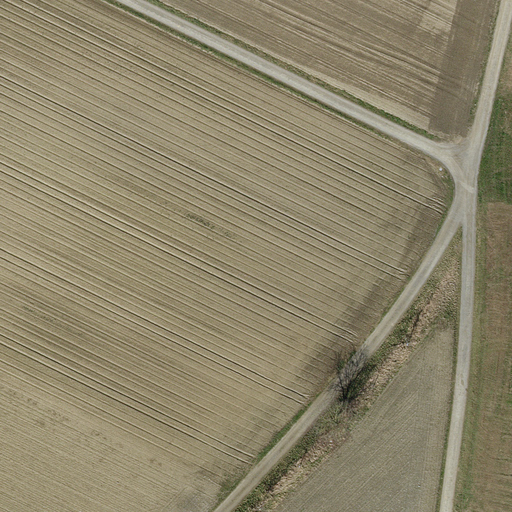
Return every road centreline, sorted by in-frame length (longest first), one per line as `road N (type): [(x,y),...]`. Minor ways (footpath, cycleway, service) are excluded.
road 1 (track): [(440,511),(457,387),(469,169),(127,0)]
road 2 (track): [(217,511),(390,318),(444,230),(469,169),(507,0)]
